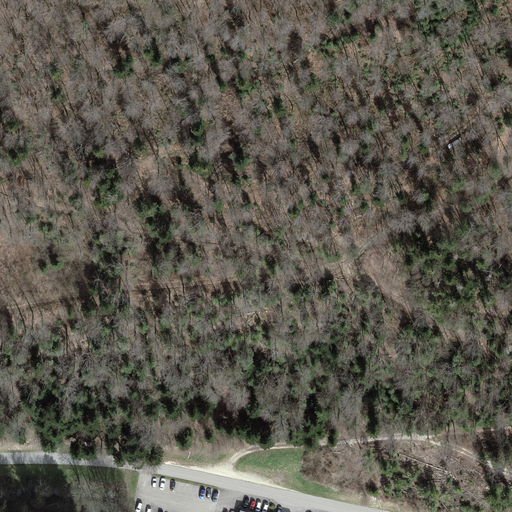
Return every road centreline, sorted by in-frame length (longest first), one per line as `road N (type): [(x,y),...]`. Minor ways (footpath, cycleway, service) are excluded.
road 1 (unclassified): [(0,459),(107,460),(221,477),(353,511)]
road 2 (track): [(221,477),(236,456),(260,447),(511,424)]
